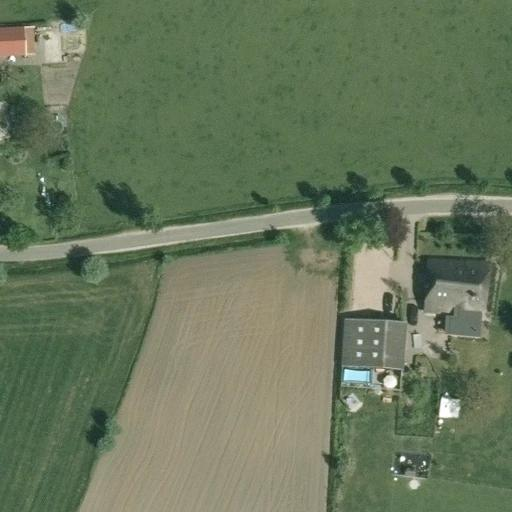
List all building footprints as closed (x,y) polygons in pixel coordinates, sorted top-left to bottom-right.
[(0,30),(0,59),(24,58),(22,29),(0,30)] [(41,77),(41,92),(56,92),(57,78),(41,77)] [(61,99),(46,98),(43,124),(59,126),(61,99)] [(428,263),(424,313),(454,315),(459,315),(458,321),(451,320),(450,335),(479,338),(480,317),(483,317),(490,264),(428,263)] [(369,305),(404,305),(405,273),(370,273),(369,305)] [(404,325),(343,321),(340,369),(401,373),(404,325)]
